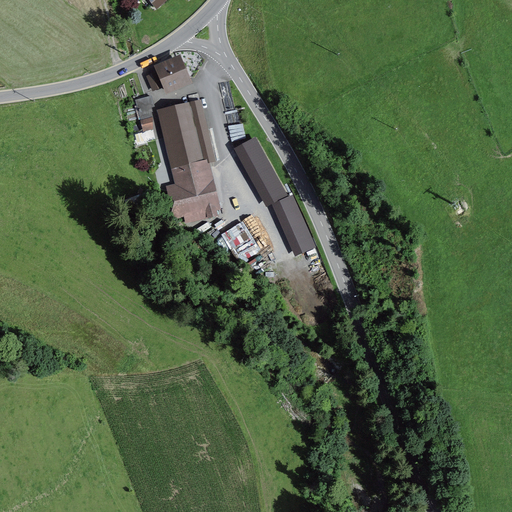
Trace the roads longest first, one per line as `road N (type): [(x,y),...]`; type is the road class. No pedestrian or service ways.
road 1 (residential): [(223,58),(326,235),(431,511)]
road 2 (unknown): [(202,84),(235,172),(281,256)]
road 3 (tertiary): [(175,42),(101,78),(0,98)]
